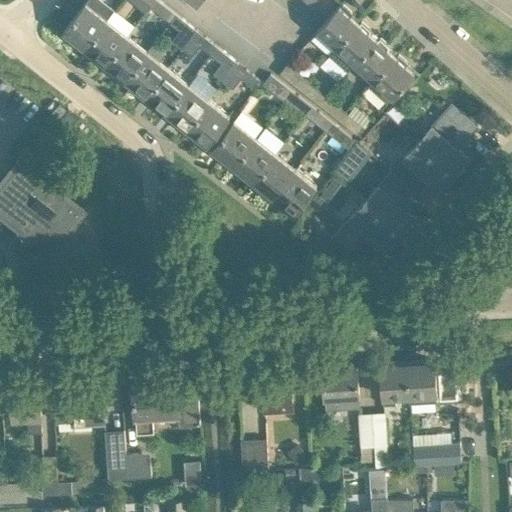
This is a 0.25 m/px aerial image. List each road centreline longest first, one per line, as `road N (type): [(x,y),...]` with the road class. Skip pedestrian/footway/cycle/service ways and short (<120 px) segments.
road 1 (residential): [(162,322),(159,170),(144,142),(7,32)]
road 2 (unclassified): [(162,322),(511,303)]
road 3 (unclassified): [(0,333),(162,322)]
road 4 (residential): [(412,0),(511,98)]
